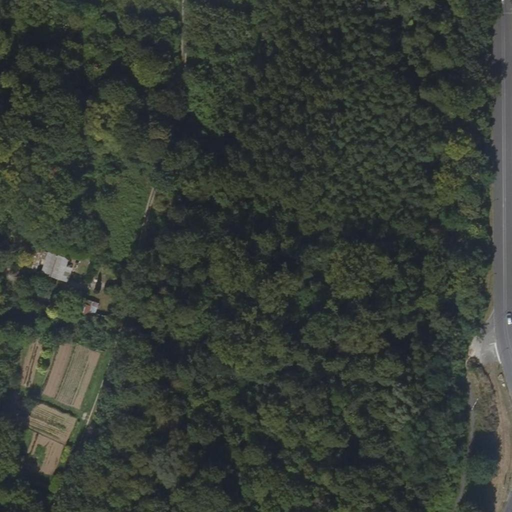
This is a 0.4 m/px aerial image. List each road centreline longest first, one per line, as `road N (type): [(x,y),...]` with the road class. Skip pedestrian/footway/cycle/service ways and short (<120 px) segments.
road 1 (track): [(47,511),(123,312),(172,118),(181,0)]
road 2 (unclassified): [(504,0),(509,348)]
